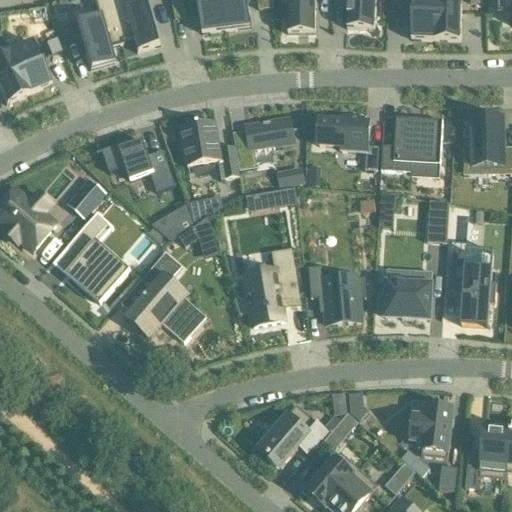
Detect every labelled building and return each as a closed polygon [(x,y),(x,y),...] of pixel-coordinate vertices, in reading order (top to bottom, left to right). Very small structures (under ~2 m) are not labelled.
[(92,0),(98,19),(76,26),(90,74),(114,67),(110,52),(122,48),(107,0),(92,0)] [(123,0),(107,0),(122,48),(123,48),(122,44),(133,41),(137,56),(161,49),(147,1),(125,7),(123,0)] [(184,0),(171,3),(175,23),(188,20),(184,0)] [(222,0),(197,0),(202,37),(227,34),(222,0)] [(247,0),(222,0),(227,34),(252,31),(247,0)] [(315,0),(287,0),(288,37),(316,37),(315,0)] [(349,0),(347,32),(375,33),(377,0),(349,0)] [(412,0),(412,43),(436,43),(437,0),(412,0)] [(437,0),(436,43),(461,44),(461,0),(437,0)] [(511,0),(497,0),(498,17),(511,16),(511,0)] [(71,27),(56,31),(59,43),(74,38),(71,27)] [(56,41),(46,45),(51,58),(61,54),(56,41)] [(30,44),(8,55),(28,99),(51,88),(30,44)] [(8,55),(0,58),(0,95),(6,109),(28,99),(8,55)] [(321,122),(319,148),(343,150),(342,155),(366,156),(365,173),(377,174),(379,150),(368,149),(370,127),(364,126),(365,120),(345,119),(344,124),(321,122)] [(383,149),(381,174),(416,176),(417,166),(441,168),(443,124),(396,121),(395,149),(383,149)] [(249,147),(236,150),(241,173),(257,171),(254,153),(295,146),(291,122),(246,130),(249,147)] [(473,160),(468,160),(469,179),(511,177),(511,150),(504,151),(503,123),(472,123),(473,160)] [(215,125),(182,131),(188,170),(219,165),(222,183),(239,180),(235,150),(222,152),(222,153),(220,154),(215,125)] [(134,144),(97,156),(98,158),(103,156),(110,176),(126,171),(131,185),(151,178),(157,196),(176,190),(164,154),(149,159),(144,146),(135,149),(134,144)] [(302,172),(290,174),(293,190),(305,187),(302,172)] [(90,184),(69,209),(84,222),(105,197),(90,184)] [(293,192),(277,195),(280,209),(296,207),(293,192)] [(0,210),(0,226),(8,233),(6,236),(18,247),(21,244),(33,256),(57,229),(44,217),(52,208),(40,197),(32,207),(17,194),(2,212),(0,210)] [(195,229),(223,212),(219,198),(188,208),(195,229)] [(430,206),(427,246),(447,247),(450,207),(430,206)] [(187,208),(152,229),(171,245),(195,230),(195,229),(187,208)] [(98,217),(68,252),(83,265),(69,281),(101,309),(131,274),(100,248),(114,231),(98,217)] [(276,275),(246,280),(254,331),(286,326),(282,305),(292,304),(293,306),(301,305),(292,253),(273,256),(276,275)] [(454,254),(451,296),(463,297),(461,324),(489,326),(490,307),(495,307),(496,286),(492,286),(493,270),(466,269),(467,255),(454,254)] [(166,257),(116,315),(118,316),(122,311),(129,317),(124,322),(126,323),(127,322),(151,343),(163,328),(185,347),(191,340),(189,338),(202,323),(183,307),(189,299),(171,284),(180,274),(165,262),(168,258),(166,257)] [(324,270),(309,271),(312,302),(319,301),(320,312),(326,311),(328,329),(361,326),(359,303),(367,302),(365,281),(357,282),(357,279),(325,282),(324,270)] [(387,287),(385,321),(402,322),(402,323),(413,324),(414,322),(430,323),(433,276),(414,275),(413,288),(387,287)] [(362,396),(349,397),(350,411),(363,409),(362,396)] [(412,420),(410,439),(413,439),(412,446),(423,447),(422,460),(432,461),(448,463),(450,445),(454,414),(428,411),(428,408),(414,406),(412,420)] [(272,437),(260,451),(267,457),(265,459),(270,463),(271,461),(282,471),(300,449),(310,458),(329,437),(321,430),(297,409),(281,427),(277,423),(268,433),(272,437)] [(348,417),(321,449),(331,458),(359,427),(348,417)] [(469,454),(467,479),(506,483),(507,476),(505,476),(510,434),(509,434),(485,432),(482,455),(469,454)] [(341,456),(307,495),(326,511),(360,472),(341,456)] [(405,467),(385,489),(396,499),(416,476),(405,467)] [(442,470),(439,494),(455,496),(458,472),(442,470)] [(360,472),(326,511),(327,511),(328,511),(358,511),(378,490),(360,474),(361,473),(360,472)] [(415,511),(402,500),(392,511),(415,511)]
